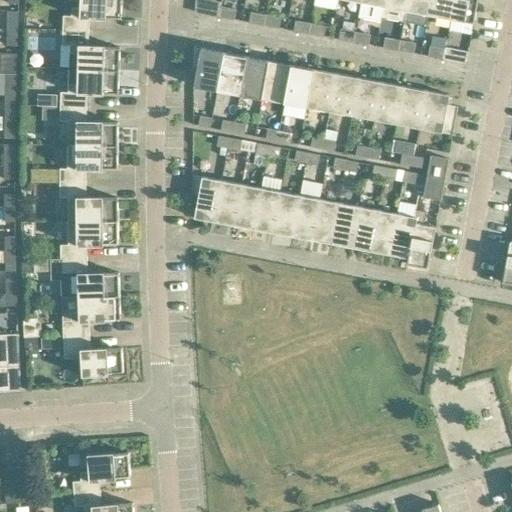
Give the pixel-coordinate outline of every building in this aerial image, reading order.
[(122,0),(80,0),(80,8),(72,7),(71,16),(63,15),(63,30),(89,31),(90,18),(106,19),(106,17),(121,18),(122,0)] [(196,0),(196,12),(219,16),(221,2),(209,0),(196,0)] [(384,0),(384,6),(406,10),(407,0),(384,0)] [(407,0),(406,10),(429,14),(431,0),(407,0)] [(431,0),(429,14),(451,18),(454,0),(431,0)] [(454,0),(451,18),(474,23),(478,0),(454,0)] [(221,7),(219,16),(233,19),(235,10),(221,7)] [(264,24),(265,15),(252,13),(250,22),(264,24)] [(280,18),(265,15),(264,24),(278,27),(280,18)] [(8,18),(7,32),(18,32),(18,19),(8,18)] [(295,30),(308,33),(310,24),(296,21),(295,30)] [(325,27),(310,24),(308,33),(323,36),(325,27)] [(89,44),(89,31),(63,30),(62,45),(70,45),(69,68),(120,70),(120,47),(105,47),(105,45),(89,44)] [(340,39),(353,41),(355,33),(341,30),(340,39)] [(7,45),(17,46),(18,32),(7,32),(7,45)] [(353,41),(368,44),(370,35),(355,33),(353,41)] [(384,47),(398,50),(400,41),(386,38),(384,47)] [(414,44),(400,41),(398,50),(413,53),(414,44)] [(196,45),(195,45),(194,67),(195,67),(195,65),(198,66),(194,86),(217,90),(224,52),(201,48),(196,47),(196,45)] [(429,56),(444,58),(445,50),(431,47),(429,56)] [(446,48),(445,50),(444,58),(466,63),(468,52),(446,48)] [(224,52),(217,90),(240,94),(247,56),(224,52)] [(0,53),(0,58),(0,73),(6,74),(16,74),(17,53),(0,53)] [(269,61),(247,56),(240,94),(262,99),(269,61)] [(292,65),(269,61),(262,99),(285,103),(292,65)] [(285,103),(282,115),(305,119),(307,107),(314,69),(292,65),(285,103)] [(60,106),(87,107),(87,94),(104,94),(104,92),(119,93),(120,70),(69,68),(68,92),(61,92),(60,106)] [(337,73),(314,69),(307,107),(329,111),(337,73)] [(359,78),(337,73),(329,111),(352,115),(359,78)] [(16,88),(16,74),(6,74),(6,88),(16,88)] [(381,82),(359,78),(352,115),(374,120),(381,82)] [(404,86),(381,82),(374,120),(397,124),(404,86)] [(426,90),(404,86),(397,124),(419,128),(426,90)] [(419,128),(453,135),(458,106),(448,105),(449,95),(426,90),(419,128)] [(44,94),(43,106),(57,106),(57,94),(44,94)] [(5,103),(5,116),(15,116),(15,103),(5,103)] [(42,106),(42,120),(55,120),(55,113),(60,113),(60,106),(42,106)] [(87,120),(87,107),(60,106),(60,113),(60,121),(68,121),(68,129),(77,130),(77,144),(68,144),(68,145),(118,145),(118,122),(103,122),(103,120),(87,120)] [(200,115),(199,126),(210,128),(212,118),(200,115)] [(15,138),(15,116),(5,116),(5,138),(15,138)] [(221,130),(233,132),(235,122),(223,120),(221,130)] [(233,132),(244,134),(246,124),(235,122),(233,132)] [(277,141),(279,130),(268,128),(266,138),(277,141)] [(291,133),(279,130),(277,141),(289,143),(291,133)] [(326,130),(324,139),(336,141),(338,132),(326,130)] [(217,146),(229,148),(231,138),(219,136),(217,146)] [(313,137),(311,147),(322,149),(324,139),(313,137)] [(240,150),(242,140),(231,138),(229,148),(240,150)] [(336,141),(324,139),(322,149),(334,151),(336,141)] [(267,155),(269,145),(258,143),(256,153),(267,155)] [(5,144),(4,165),(15,166),(15,144),(5,144)] [(60,183),(86,183),(86,170),(103,170),(103,168),(118,168),(118,145),(68,145),(68,168),(60,168),(60,183)] [(279,158),(281,147),(269,145),(267,155),(279,158)] [(357,145),(356,155),(367,157),(369,147),(357,145)] [(381,149),(369,147),(367,157),(379,160),(381,149)] [(295,160),(306,163),(308,153),(297,150),(295,160)] [(256,153),(253,165),(264,167),(267,155),(256,153)] [(318,165),(320,155),(308,153),(306,163),(318,165)] [(402,154),(400,164),(412,166),(414,156),(402,154)] [(429,169),(428,175),(424,197),(441,200),(449,159),(431,155),(429,169)] [(425,158),(414,156),(412,166),(424,168),(425,158)] [(334,168),(345,170),(347,160),(335,158),(334,168)] [(357,172),(359,162),(347,160),(345,170),(357,172)] [(15,179),(15,166),(4,165),(4,179),(15,179)] [(372,175),(384,177),(386,167),(374,165),(372,175)] [(395,180),(397,169),(386,167),(384,177),(395,180)] [(415,183),(417,173),(405,171),(403,181),(415,183)] [(195,218),(216,222),(223,181),(194,175),(194,173),(192,173),(192,196),(194,196),(194,193),(199,194),(195,218)] [(235,225),(243,184),(223,181),(216,222),(235,225)] [(303,194),(320,197),(322,184),(305,182),(303,194)] [(86,196),(86,183),(60,183),(60,197),(68,197),(68,206),(77,206),(77,220),(68,220),(68,221),(118,220),(118,198),(103,198),(103,196),(86,196)] [(235,225),(254,229),(262,188),(243,184),(235,225)] [(274,233),(281,191),(262,188),(254,229),(274,233)] [(274,233),(293,236),(301,195),(281,191),(274,233)] [(5,208),(15,208),(15,194),(5,194),(5,208)] [(312,240),(320,199),(301,195),(293,236),(312,240)] [(312,240),(332,243),(340,202),(320,199),(312,240)] [(351,247),(359,206),(340,202),(332,243),(351,247)] [(351,247),(371,251),(378,210),(359,206),(351,247)] [(15,221),(15,208),(5,208),(5,221),(15,221)] [(371,251),(390,254),(397,213),(378,210),(371,251)] [(414,217),(397,213),(390,254),(408,258),(407,264),(408,264),(418,210),(415,210),(414,217)] [(408,264),(428,268),(436,227),(423,224),(425,211),(418,210),(408,264)] [(61,259),(87,259),(87,245),(104,245),(104,243),(119,243),(118,220),(68,221),(68,222),(77,221),(77,236),(68,236),(68,244),(60,245),(61,259)] [(5,236),(5,250),(16,250),(15,236),(5,236)] [(503,282),(511,283),(511,241),(510,241),(503,282)] [(6,263),(16,263),(16,250),(5,250),(6,263)] [(87,259),(61,259),(50,260),(50,281),(61,280),(62,297),(120,295),(120,289),(119,273),(104,273),(104,271),(87,272),(87,259)] [(34,260),(22,260),(22,272),(35,272),(34,260)] [(6,278),(6,289),(7,292),(17,292),(16,278),(6,278)] [(17,305),(17,292),(7,292),(7,306),(17,305)] [(63,336),(90,334),(89,321),(106,321),(106,319),(121,318),(120,295),(62,297),(63,336)] [(36,324),(24,325),(24,337),(36,336),(36,324)] [(8,367),(20,366),(18,334),(6,334),(8,367)] [(90,347),(90,334),(63,336),(64,359),(81,358),(82,376),(83,376),(109,374),(108,372),(123,371),(122,348),(107,349),(107,347),(90,347)] [(74,494),(100,492),(99,480),(116,479),(116,477),(131,476),(129,453),(114,454),(114,452),(88,454),(89,472),(80,472),(81,481),(73,481),(74,494)] [(27,466),(15,467),(18,502),(30,501),(27,466)] [(6,503),(18,502),(15,467),(3,468),(6,503)] [(75,508),(75,511),(134,511),(133,503),(118,504),(118,502),(102,504),(100,492),(74,494),(75,508)]
